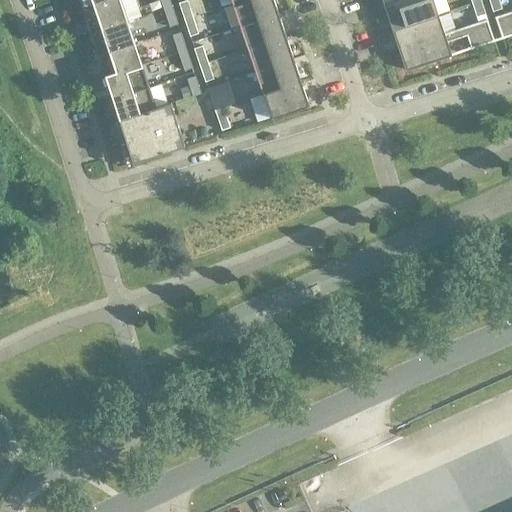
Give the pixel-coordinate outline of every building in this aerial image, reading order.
[(115,0),(80,0),(84,11),(115,0)] [(128,21),(120,0),(115,0),(84,11),(91,33),(128,21)] [(172,6),(170,0),(160,0),(163,9),(172,6)] [(187,0),(181,0),(178,1),(184,18),(192,16),(187,0)] [(278,13),(273,0),(240,0),(232,3),(240,26),(278,13)] [(418,0),(382,0),(386,11),(418,0)] [(438,15),(433,0),(418,0),(386,11),(392,30),(438,15)] [(502,9),(499,0),(489,0),(493,12),(502,9)] [(485,14),(481,1),(472,4),(476,17),(485,14)] [(178,24),(172,6),(163,9),(170,27),(178,24)] [(511,10),(495,17),(502,38),(511,34),(511,10)] [(286,36),(278,13),(240,26),(248,48),(286,36)] [(444,33),(438,15),(392,30),(399,49),(444,34),(444,33)] [(198,33),(192,16),(184,18),(190,36),(198,33)] [(494,41),(487,19),(444,33),(444,34),(399,49),(405,70),(451,55),(451,53),(450,53),(447,41),(467,35),(471,47),(470,47),(471,48),(494,41)] [(135,42),(128,21),(91,33),(98,54),(135,42)] [(187,50),(181,32),(172,35),(178,52),(187,50)] [(293,58),(286,36),(248,48),(255,71),(293,58)] [(142,64),(135,42),(98,54),(105,76),(142,64)] [(202,44),(193,47),(199,64),(208,61),(202,44)] [(193,68),(187,50),(178,52),(184,70),(193,68)] [(301,81),(293,58),(255,71),(263,94),(301,81)] [(213,78),(208,61),(199,64),(205,81),(213,78)] [(149,86),(142,64),(105,76),(112,98),(149,86)] [(201,93),(195,75),(187,78),(193,96),(201,93)] [(309,105),(301,81),(263,94),(271,118),(309,105)] [(156,107),(149,86),(112,98),(119,119),(171,103),(171,102),(156,107)] [(218,91),(209,94),(215,112),(224,109),(218,91)] [(185,145),(171,103),(119,119),(132,162),(185,145)] [(230,127),(224,109),(215,112),(221,130),(230,127)] [(355,338),(350,328),(337,334),(342,344),(355,338)]
